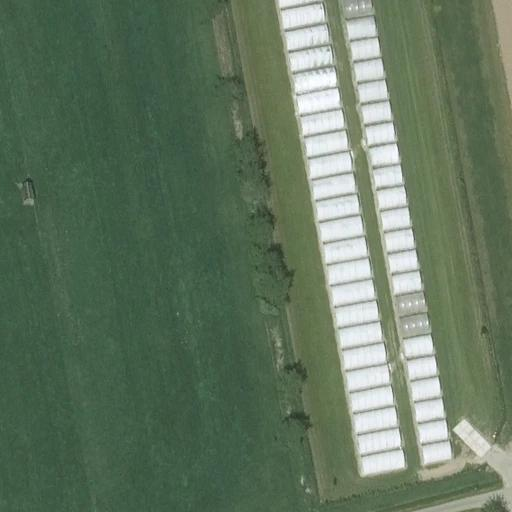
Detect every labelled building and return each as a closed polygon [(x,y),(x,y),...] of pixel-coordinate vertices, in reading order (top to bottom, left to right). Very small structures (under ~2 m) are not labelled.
[(322,0),(291,0),(296,27),(297,27),(303,68),(332,64),(322,0)] [(369,0),(341,0),(346,37),(375,33),(373,14),(371,14),(369,0)] [(376,37),(348,41),(351,58),(379,54),(376,37)] [(381,59),(353,62),(354,79),(383,76),(381,59)] [(308,91),(309,91),(319,153),(348,149),(335,66),(305,71),(308,91)] [(357,83),(369,165),(398,161),(394,138),(393,138),(385,79),(357,83)] [(362,475),(405,467),(377,298),(375,299),(371,277),(370,277),(363,235),(364,235),(357,193),(353,171),(355,171),(351,151),(320,156),(367,433),(356,435),(362,475)] [(371,169),(374,186),(403,181),(400,163),(371,169)] [(422,463),(451,459),(426,289),(421,290),(405,185),(377,189),(408,402),(411,401),(414,422),(416,422),(422,463)] [(30,188),(20,189),(22,207),(32,205),(30,188)]
